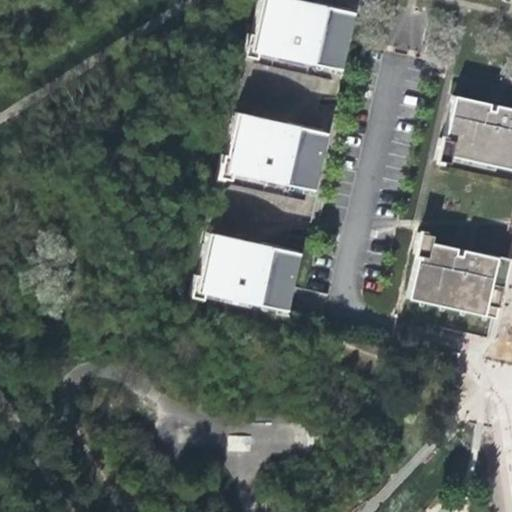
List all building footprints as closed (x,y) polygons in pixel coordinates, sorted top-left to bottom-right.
[(243,35),(238,56),(252,59),(254,51),(329,69),(343,10),(309,2),(306,16),(301,15),(300,10),(297,7),(289,5),(289,1),(285,0),(257,0),(249,36),(243,35)] [(490,111),(483,109),(484,104),(448,96),(439,136),(434,135),(429,157),(446,161),(447,155),(511,170),(511,108),(504,106),(501,119),(497,118),(496,115),(493,112),(490,111)] [(223,160),(217,159),(212,180),(224,183),(226,175),(301,191),(314,131),(281,124),(278,138),(273,137),(273,134),(271,130),(267,127),(260,126),(261,123),(233,117),(223,160)] [(494,311),(505,260),(471,252),(467,268),(463,267),(463,262),(460,259),(457,257),(452,257),(448,256),(449,251),(427,246),(429,238),(415,235),(411,256),(413,257),(404,301),(489,320),(491,311),(494,311)] [(199,278),(191,277),(187,299),(199,302),(200,297),(274,313),(279,288),(287,250),(254,243),(251,258),(246,257),(246,253),(244,249),(242,248),(239,247),(233,245),(234,241),(208,236),(199,278)]
